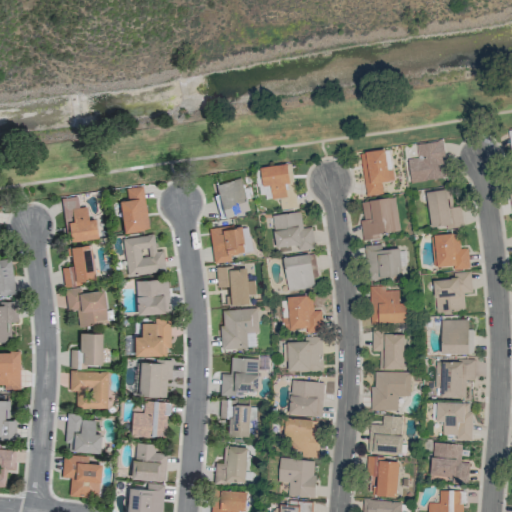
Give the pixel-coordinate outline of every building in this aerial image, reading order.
[(416,143),(418,157),(408,158),(410,182),(446,178),(443,140),(416,143)] [(366,195),(383,193),(381,182),(393,180),(392,169),(387,169),(384,149),(360,152),(366,195)] [(263,187),(270,186),(272,199),(279,198),(281,209),(297,207),(291,163),(260,167),(263,187)] [(215,185),(217,194),(214,195),(221,220),(251,211),(241,177),(215,185)] [(118,201),(124,233),(149,229),(141,186),(125,189),(127,199),(118,201)] [(463,225),(461,205),(453,207),(450,188),(426,192),(431,229),(463,225)] [(97,239),(95,219),(87,219),(86,206),(77,207),(76,196),(63,198),(67,241),(97,239)] [(399,231),(395,197),(359,201),(364,240),(380,238),(380,233),(399,231)] [(302,227),(300,211),(272,215),(276,250),(314,245),(312,226),(302,227)] [(229,255),(245,252),(241,225),(208,230),(213,263),(230,261),(229,255)] [(433,267),(452,266),(452,269),(469,268),(468,248),(459,248),(459,233),(431,234),(433,267)] [(122,238),(126,276),(164,272),(162,250),(155,251),(153,235),(122,238)] [(95,280),(89,244),(65,247),(67,257),(71,257),(72,266),(60,268),(63,285),(95,280)] [(366,245),(369,279),(402,276),(399,248),(382,250),(381,244),(366,245)] [(314,286),(311,254),(284,257),(287,289),(314,286)] [(0,261),(0,294),(14,293),(10,260),(0,261)] [(215,268),(216,287),(224,287),(225,305),(249,304),(248,266),(215,268)] [(432,277),(435,313),(465,310),(463,293),(472,292),(470,274),(432,277)] [(167,279),(135,280),(136,314),(168,313),(167,279)] [(406,322),(406,303),(399,303),(399,290),(385,290),(385,286),(369,286),(370,323),(406,322)] [(103,289),(81,292),(80,287),(64,289),(67,310),(76,309),(78,326),(107,323),(103,289)] [(306,328),(306,332),(322,332),(322,310),(313,310),(312,295),(288,296),(289,329),(306,328)] [(0,303),(0,341),(9,341),(8,322),(16,322),(16,303),(0,303)] [(247,348),(246,332),(258,332),(257,308),(219,309),(221,349),(247,348)] [(134,336),(133,355),(165,356),(165,348),(169,348),(170,319),(154,319),(153,323),(140,323),(140,336),(134,336)] [(473,328),(468,328),(468,319),(441,319),(442,354),(473,353),(473,328)] [(101,333),(79,332),(79,350),(70,350),(69,368),(85,368),(85,364),(101,364),(101,333)] [(379,350),(379,369),(404,370),(404,332),(372,332),(372,350),(379,350)] [(322,336),(303,336),(304,341),(287,342),(288,371),(323,371),(322,336)] [(18,351),(0,351),(0,387),(19,387),(18,351)] [(219,396),(235,396),(235,391),(258,391),(259,358),(230,357),(230,374),(220,374),(219,396)] [(171,361),(138,360),(137,396),(165,397),(166,380),(170,380),(171,361)] [(474,380),(474,360),(435,360),(435,384),(440,384),(440,397),(468,398),(468,391),(466,391),(466,380),(474,380)] [(68,391),(75,391),(75,408),(105,409),(106,372),(69,371),(68,391)] [(410,371),(372,371),(372,410),(397,410),(397,396),(410,396),(410,371)] [(289,415),(322,416),(323,381),(290,380),(289,415)] [(14,419),(8,419),(9,400),(0,399),(0,439),(13,440),(14,419)] [(226,436),(249,437),(250,405),(234,404),(234,400),(219,399),(218,418),(227,418),(226,436)] [(166,437),(167,402),(142,401),(142,412),(130,412),(129,436),(166,437)] [(471,403),(437,402),(436,421),(443,421),(443,434),(455,435),(454,439),(470,440),(471,403)] [(64,451),(99,453),(100,433),(94,433),(94,420),(81,419),(81,414),(66,413),(64,451)] [(401,454),(402,416),(382,415),(382,425),(369,424),(368,452),(401,454)] [(317,455),(319,420),(285,418),(284,436),(292,437),(291,454),(317,455)] [(462,444),(432,442),(430,475),(451,476),(451,483),(468,484),(469,462),(461,462),(462,444)] [(154,452),(154,443),(133,443),(132,480),(164,481),(165,453),(154,452)] [(247,446),(223,446),(222,463),(214,463),(214,483),(246,484),(247,446)] [(14,449),(0,448),(0,486),(5,486),(5,470),(13,470),(14,449)] [(87,456),(62,455),(61,477),(70,477),(69,496),(98,498),(100,463),(86,463),(87,456)] [(398,462),(385,461),(385,457),(367,456),(366,476),(371,477),(370,495),(397,496),(398,462)] [(287,496),(313,497),(315,460),(279,458),(278,482),(288,482),(287,496)] [(160,511),(163,484),(146,483),(145,489),(128,487),(125,511),(160,511)] [(210,511),(238,511),(239,511),(246,511),(247,491),(210,490),(210,511)] [(463,511),(464,491),(439,490),(439,502),(428,502),(427,511),(463,511)] [(376,511),(402,511),(403,501),(363,499),(362,511),(376,511)] [(281,502),(280,511),(311,511),(311,503),(281,502)]
